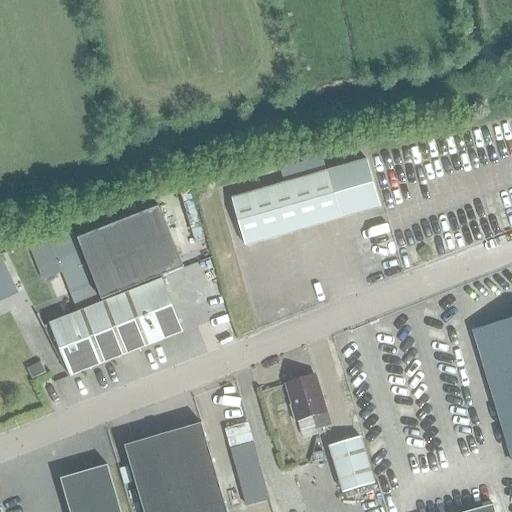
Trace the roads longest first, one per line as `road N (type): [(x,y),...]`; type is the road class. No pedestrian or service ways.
road 1 (unclassified): [(0,451),(511,250)]
road 2 (track): [(0,212),(98,184),(166,149),(511,83)]
